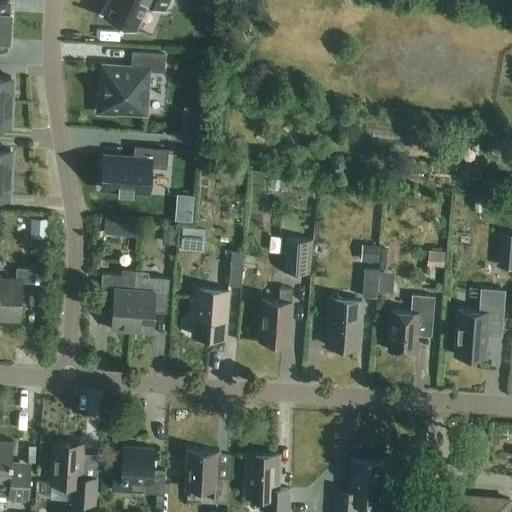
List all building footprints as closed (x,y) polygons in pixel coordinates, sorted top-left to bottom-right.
[(110,0),(103,16),(135,30),(147,2),(164,9),(168,0),(110,0)] [(0,25),(10,26),(11,12),(10,12),(10,2),(0,1),(0,25)] [(0,25),(0,48),(7,49),(8,40),(9,40),(10,26),(0,25)] [(117,111),(148,113),(151,69),(163,70),(165,52),(134,50),(133,64),(104,62),(102,93),(98,93),(97,112),(117,113),(117,111)] [(0,101),(9,102),(11,77),(0,76),(0,101)] [(0,126),(8,127),(9,102),(0,101),(0,126)] [(133,157),(103,155),(100,187),(117,189),(117,191),(132,192),(132,190),(148,191),(150,166),(166,167),(167,147),(133,145),(133,157)] [(0,172),(9,173),(10,148),(0,147),(0,172)] [(0,197),(7,198),(9,173),(0,172),(0,197)] [(249,215),(262,215),(263,187),(249,187),(249,215)] [(138,222),(138,220),(123,218),(122,221),(121,234),(137,235),(138,222)] [(47,238),(48,219),(32,219),(31,238),(47,238)] [(174,244),(176,226),(165,225),(163,242),(174,244)] [(179,250),(204,252),(206,229),(181,228),(179,250)] [(310,272),(313,239),(286,237),(284,270),(310,272)] [(378,261),(379,245),(362,244),(361,259),(378,261)] [(426,264),(442,265),(443,252),(427,251),(426,264)] [(499,265),(511,266),(511,252),(501,251),(499,265)] [(242,286),(244,262),(231,261),(229,285),(242,286)] [(0,277),(0,320),(20,321),(22,282),(34,283),(34,269),(16,268),(15,278),(0,277)] [(377,298),(379,269),(365,268),(363,296),(377,298)] [(131,331),(135,270),(122,270),(122,275),(102,273),(100,301),(112,302),(110,330),(131,331)] [(135,270),(131,331),(152,333),(154,305),(167,306),(168,278),(148,277),(149,271),(135,270)] [(457,309),(454,355),(469,356),(469,359),(480,360),(481,357),(486,357),(487,335),(489,316),(503,317),(505,289),(480,287),(479,311),(457,309)] [(225,338),(228,291),(195,288),(192,336),(225,338)] [(291,302),(292,289),(279,288),(278,301),(261,300),(258,341),(289,343),(292,302),(291,302)] [(432,324),(434,296),(411,294),(410,311),(390,310),(388,350),(416,352),(418,323),(432,324)] [(358,348),(362,300),(329,298),(326,345),(358,348)] [(106,341),(106,319),(96,319),(95,341),(106,341)] [(153,425),(154,444),(164,443),(163,425),(153,425)] [(96,503),(97,477),(82,476),(84,442),(53,441),(51,483),(72,484),(71,502),(96,503)] [(0,494),(8,495),(8,498),(29,499),(31,465),(9,463),(10,443),(0,442),(0,494)] [(153,468),(154,447),(123,446),(122,467),(113,467),(113,489),(165,491),(166,468),(153,468)] [(227,503),(229,478),(215,477),(216,453),(188,451),(186,489),(214,491),(213,502),(227,503)] [(246,454),(246,495),(263,496),(263,511),(290,511),(290,489),(277,488),(278,455),(246,454)] [(381,507),(384,462),(352,460),(350,492),(338,491),(336,511),(359,511),(360,505),(381,507)] [(489,492),(507,491),(505,475),(488,476),(489,492)] [(437,493),(435,511),(453,511),(455,495),(437,493)] [(163,510),(164,497),(156,497),(155,509),(163,510)]
